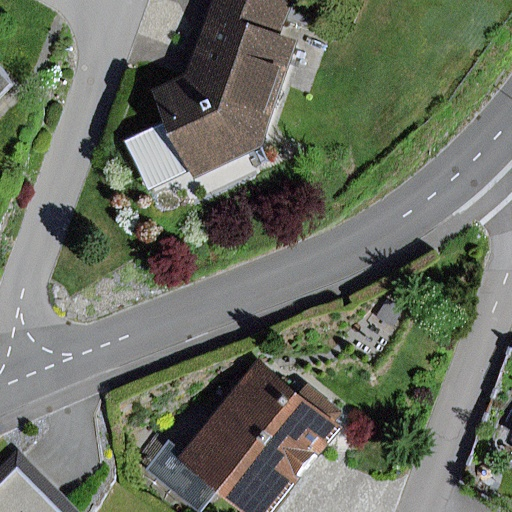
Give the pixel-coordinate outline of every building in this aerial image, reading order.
[(222,0),(197,78),(163,93),(203,180),(277,147),(311,43),(293,37),(305,0),(222,0)] [(0,59),(0,104),(22,82),(0,59)] [(290,511),(355,429),(269,362),(196,456),(232,484),(268,511),(290,511)] [(210,511),(232,484),(196,456),(178,441),(155,471),(207,511),(210,511)] [(88,511),(24,449),(0,473),(0,504),(7,511),(88,511)]
